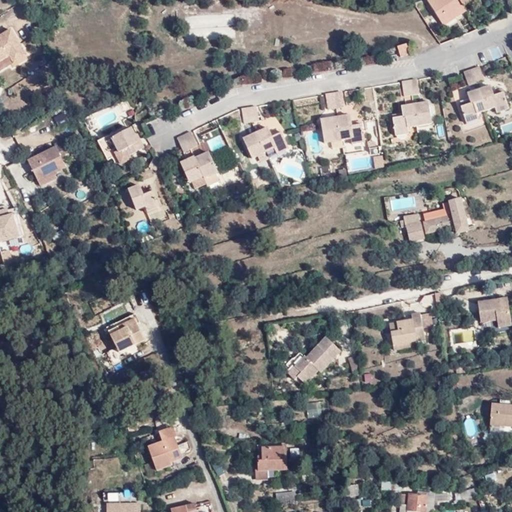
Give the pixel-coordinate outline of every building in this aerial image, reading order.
[(444,28),(468,13),(466,9),(459,0),(433,0),(428,3),(444,28)] [(459,0),(466,9),(479,1),(477,0),(459,0)] [(184,15),(185,40),(235,40),(235,14),(184,15)] [(0,63),(9,58),(12,56),(16,63),(26,56),(10,32),(0,37),(0,63)] [(406,44),(397,47),(400,57),(409,54),(406,44)] [(484,80),(479,67),(465,72),(469,85),(484,80)] [(420,94),(417,81),(409,82),(411,95),(420,94)] [(409,82),(403,83),(405,96),(411,95),(409,82)] [(508,110),(503,92),(494,95),(493,91),(491,85),(479,89),(485,110),(496,107),(498,113),(508,110)] [(465,98),(462,88),(452,90),(455,101),(465,98)] [(479,89),(466,93),(469,103),(460,106),(466,124),(479,119),(477,113),(485,110),(479,89)] [(345,108),(343,93),(335,95),(337,109),(345,108)] [(337,109),(335,95),(327,96),(329,110),(337,109)] [(429,101),(413,104),(417,126),(432,123),(431,117),(429,106),(429,101)] [(417,126),(413,104),(401,106),(402,113),(402,116),(393,118),(396,136),(409,134),(408,127),(417,126)] [(257,122),(254,108),(242,110),(244,124),(257,122)] [(58,124),(68,120),(65,112),(55,115),(58,124)] [(365,142),(363,124),(352,126),(352,122),(351,115),(339,117),(342,140),(352,138),(352,144),(365,142)] [(339,117),(321,120),(324,142),(333,141),(334,147),(343,146),(342,140),(339,117)] [(58,131),(63,142),(76,135),(70,125),(58,131)] [(267,127),(259,130),(269,150),(274,148),(277,154),(289,149),(281,132),(272,136),(267,127)] [(134,128),(114,138),(120,152),(126,149),(129,156),(145,148),(139,134),(137,135),(134,128)] [(257,131),(266,152),(269,150),(259,130),(257,131)] [(185,134),(193,150),(199,147),(191,131),(185,134)] [(266,152),(257,131),(242,138),(252,159),(258,156),(260,162),(269,158),(266,152)] [(179,137),(183,146),(186,153),(193,150),(185,134),(179,137)] [(68,153),(63,142),(54,146),(55,149),(27,162),(37,183),(53,175),(65,169),(59,157),(68,153)] [(157,153),(151,169),(160,172),(166,156),(157,153)] [(374,167),(383,165),(380,154),(372,156),(374,167)] [(197,159),(205,179),(220,174),(211,155),(197,159)] [(191,184),(205,179),(197,159),(183,165),(191,184)] [(53,175),(37,183),(40,188),(56,180),(53,175)] [(150,214),(162,208),(156,194),(149,197),(145,187),(131,192),(139,212),(147,209),(150,214)] [(469,230),(460,198),(449,201),(452,211),(453,215),(448,216),(424,222),(427,233),(438,230),(455,225),(457,233),(469,230)] [(14,208),(0,211),(0,241),(21,236),(14,208)] [(418,214),(404,218),(406,227),(420,223),(418,214)] [(420,223),(406,227),(410,241),(425,238),(421,223),(420,223)] [(508,299),(478,303),(481,322),(497,321),(498,327),(511,326),(508,299)] [(394,345),(411,342),(425,339),(423,329),(420,315),(420,313),(411,315),(412,320),(397,323),(399,332),(391,333),(394,345)] [(432,313),(420,315),(423,329),(434,326),(432,313)] [(135,350),(145,345),(133,321),(107,333),(117,353),(133,346),(135,350)] [(399,332),(397,323),(390,324),(391,333),(399,332)] [(302,374),(298,378),(306,385),(319,371),(321,373),(340,351),(324,336),(295,368),(302,374)] [(412,347),(411,342),(394,345),(395,350),(412,347)] [(358,356),(349,358),(353,373),(362,371),(358,356)] [(295,381),(298,378),(302,374),(295,368),(289,375),(295,381)] [(321,415),(318,401),(306,404),(309,418),(321,415)] [(511,405),(501,404),(494,403),(492,424),(511,425),(511,405)] [(174,440),(177,439),(173,429),(159,435),(162,445),(147,449),(155,473),(171,467),(170,465),(182,460),(174,440)] [(268,452),(292,452),(291,449),(261,449),(261,466),(268,466),(268,452)] [(261,474),(272,475),(292,475),(292,452),(268,452),(268,466),(261,466),(261,474)] [(315,464),(326,464),(326,453),(315,452),(315,464)] [(295,463),(303,463),(303,453),(295,453),(295,463)] [(272,484),(272,475),(261,474),(260,474),(260,484),(272,484)] [(381,488),(391,489),(392,480),(382,479),(381,488)] [(466,502),(479,498),(479,495),(476,488),(463,492),(466,502)] [(350,499),(360,499),(360,490),(350,490),(350,499)] [(281,508),(300,506),(298,495),(280,497),(281,508)] [(410,511),(419,511),(423,511),(432,511),(433,511),(436,511),(437,497),(421,495),(421,498),(404,497),(403,506),(410,508),(410,511)]
